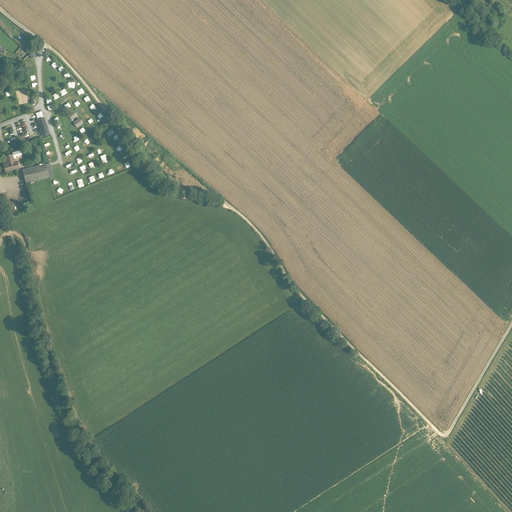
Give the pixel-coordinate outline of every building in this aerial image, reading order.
[(21,63),(23,74),(30,73),(28,62),(21,63)] [(26,88),(16,90),(19,104),(29,101),(26,88)] [(74,119),(78,116),(74,110),(70,114),(74,119)] [(42,135),(48,133),(43,118),(38,120),(42,135)] [(81,118),(73,122),(76,128),(84,124),(81,118)] [(4,165),(5,172),(18,169),(17,162),(15,163),(13,155),(4,157),(6,162),(7,164),(4,165)] [(23,170),(26,184),(49,178),(46,165),(23,170)]
